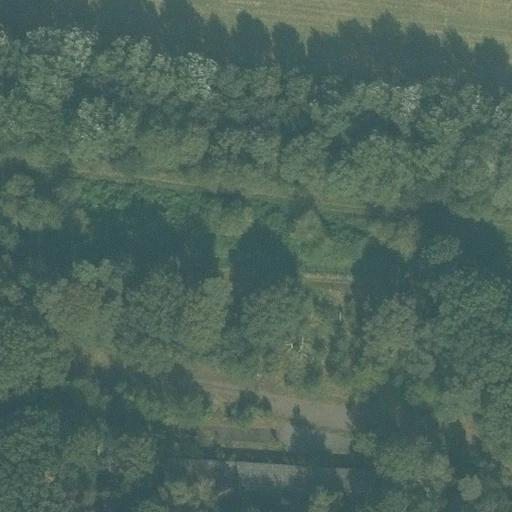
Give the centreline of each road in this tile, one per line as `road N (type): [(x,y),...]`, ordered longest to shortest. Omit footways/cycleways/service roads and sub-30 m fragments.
road 1 (track): [(0,169),(511,236)]
road 2 (track): [(0,259),(78,252),(511,284)]
